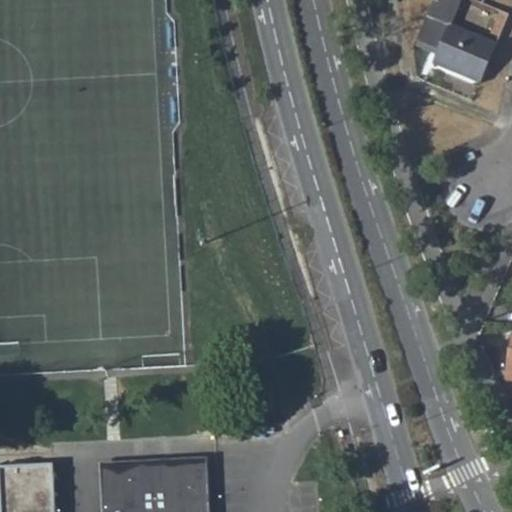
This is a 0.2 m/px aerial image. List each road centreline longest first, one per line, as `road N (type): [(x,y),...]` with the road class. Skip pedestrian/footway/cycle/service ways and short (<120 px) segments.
road 1 (tertiary): [(483,511),(377,233),(313,0)]
road 2 (tertiary): [(266,0),(412,511)]
